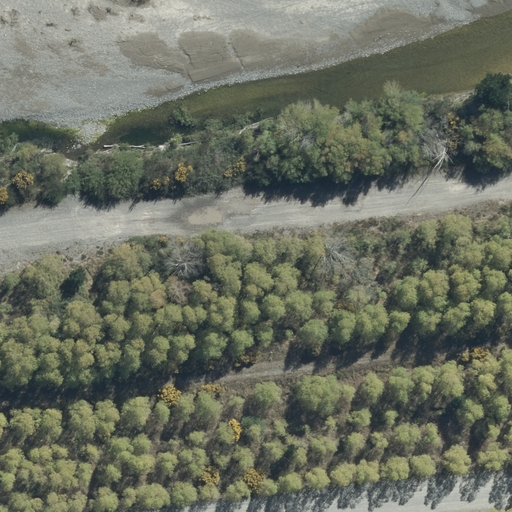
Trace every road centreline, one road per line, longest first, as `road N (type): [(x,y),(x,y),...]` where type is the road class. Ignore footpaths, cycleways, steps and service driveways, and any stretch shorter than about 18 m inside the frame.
road 1 (track): [(0,235),(511,175)]
road 2 (track): [(194,511),(511,476)]
